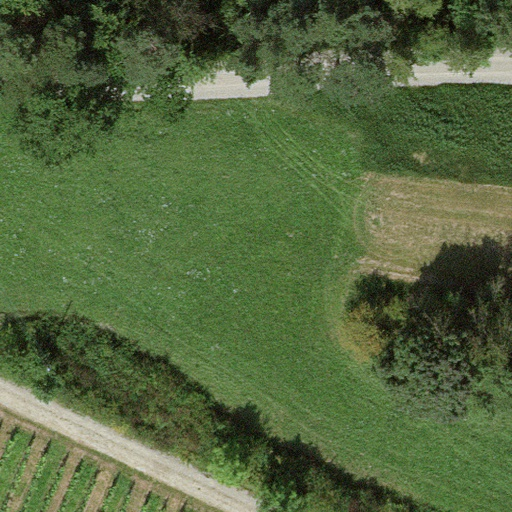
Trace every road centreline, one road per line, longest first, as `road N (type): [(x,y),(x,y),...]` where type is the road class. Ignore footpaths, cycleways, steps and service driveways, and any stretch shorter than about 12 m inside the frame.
road 1 (track): [(511,66),(81,79),(0,51)]
road 2 (track): [(0,402),(248,511)]
